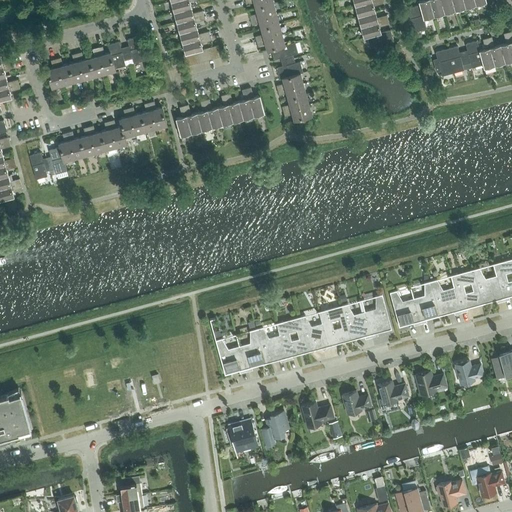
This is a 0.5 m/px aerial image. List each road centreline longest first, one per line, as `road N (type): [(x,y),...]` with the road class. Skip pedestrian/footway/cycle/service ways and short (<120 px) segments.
road 1 (residential): [(196,410),(511,322)]
road 2 (residential): [(89,114),(50,125),(32,50),(145,13),(142,0)]
